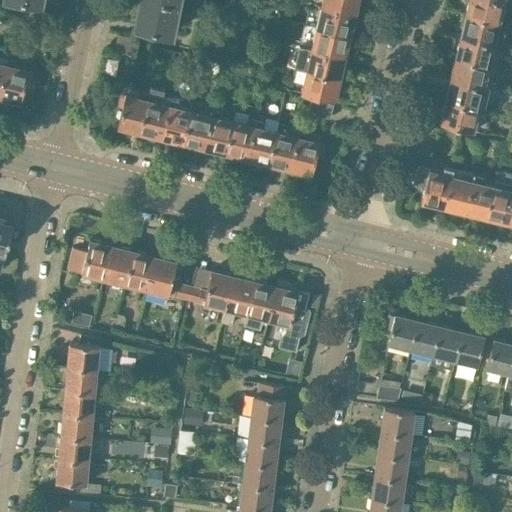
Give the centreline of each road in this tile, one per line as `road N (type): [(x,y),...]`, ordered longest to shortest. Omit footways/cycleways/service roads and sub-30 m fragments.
road 1 (residential): [(51,166),(4,511)]
road 2 (tertiary): [(51,166),(361,243)]
road 3 (residential): [(361,243),(316,511)]
road 4 (residential): [(417,0),(361,243)]
road 5 (residential): [(87,0),(51,166)]
road 6 (tertiary): [(361,243),(511,280)]
